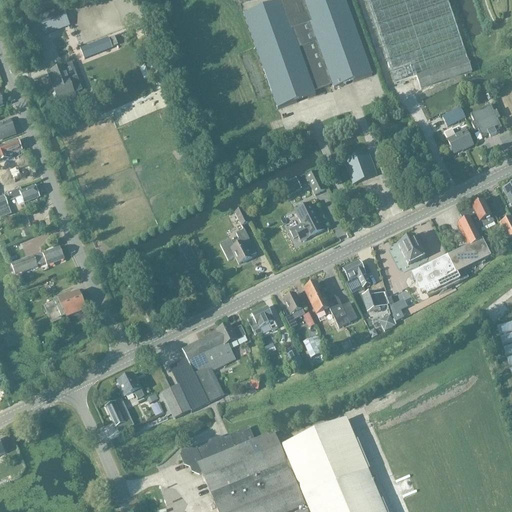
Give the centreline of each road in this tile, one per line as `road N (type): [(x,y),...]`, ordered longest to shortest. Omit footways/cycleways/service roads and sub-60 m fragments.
road 1 (tertiary): [(126,360),(511,167)]
road 2 (unclassified): [(126,360),(0,57)]
road 3 (unknown): [(367,239),(323,146),(319,113),(345,104),(356,109),(404,221)]
road 4 (unclassified): [(124,511),(71,386)]
